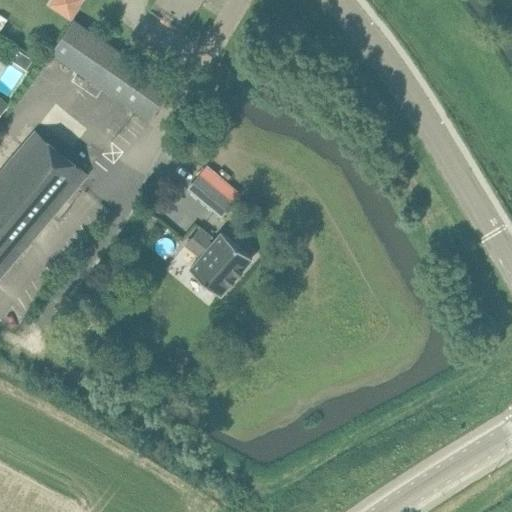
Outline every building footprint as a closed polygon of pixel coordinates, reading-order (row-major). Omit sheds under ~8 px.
[(51,0),(49,5),(71,19),(82,0),(51,0)] [(149,120),(172,87),(155,76),(73,20),(51,52),(132,109),(149,120)] [(0,275),(47,219),(77,184),(87,173),(36,131),(23,147),(0,174),(0,275)] [(223,216),(236,201),(240,196),(206,167),(189,187),(223,216)] [(217,237),(201,225),(184,246),(199,258),(189,269),(220,295),(252,258),(221,232),(217,237)] [(188,382),(194,360),(176,355),(170,377),(188,382)]
